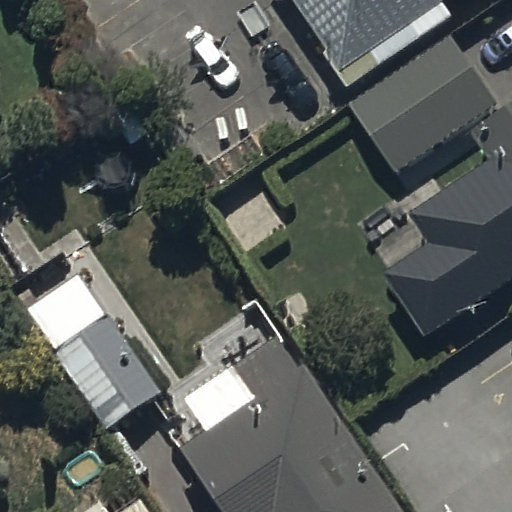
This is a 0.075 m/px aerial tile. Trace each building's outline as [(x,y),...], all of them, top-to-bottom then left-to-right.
[(456,26),(447,13),(466,0),(290,0),(354,95),(456,26)] [(451,45),(353,112),(400,181),(498,114),(451,45)] [(511,124),(479,146),(496,173),(450,204),(430,175),(394,199),(412,227),(369,255),(429,345),(511,290),(511,124)] [(165,402),(106,313),(50,350),(109,439),(165,402)] [(401,511),(310,378),(306,380),(282,345),(193,406),(217,441),(181,466),(212,511),(401,511)] [(511,511),(511,501),(442,389),(373,431),(422,511),(511,511)]
